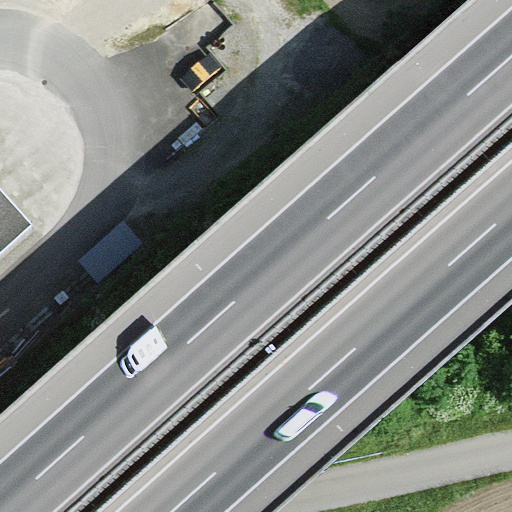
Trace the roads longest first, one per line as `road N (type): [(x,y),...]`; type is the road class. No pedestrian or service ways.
road 1 (motorway): [(511,55),(0,511)]
road 2 (motorway): [(172,511),(511,209)]
road 3 (unclassified): [(511,450),(169,511)]
